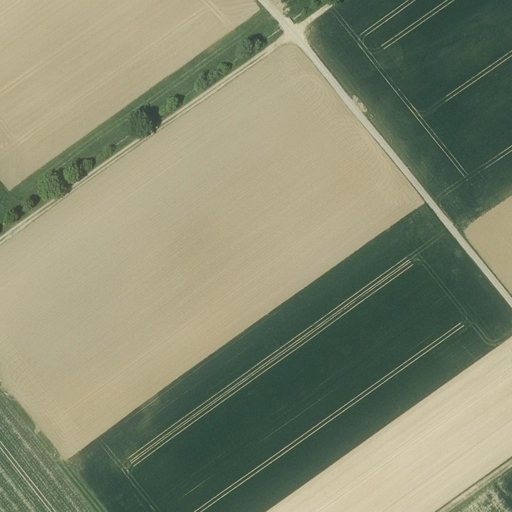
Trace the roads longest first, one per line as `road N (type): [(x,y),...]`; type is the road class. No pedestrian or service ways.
road 1 (track): [(0,241),(338,0)]
road 2 (track): [(261,0),(511,305)]
road 3 (track): [(99,511),(0,386)]
